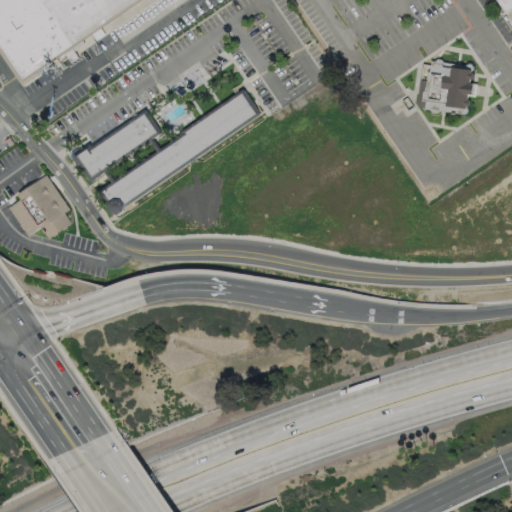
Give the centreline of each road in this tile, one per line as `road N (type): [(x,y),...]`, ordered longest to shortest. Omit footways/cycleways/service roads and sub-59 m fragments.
road 1 (residential): [(511,273),(377,274),(245,253),(127,249),(108,238),(0,108)]
road 2 (motorway): [(511,355),(194,460),(78,511)]
road 3 (motorway): [(158,511),(296,457),(511,389)]
road 4 (motorway): [(332,309),(249,290),(172,287),(0,340)]
road 5 (motorway): [(511,309),(434,316),(332,309)]
road 6 (primary): [(75,441),(0,342)]
